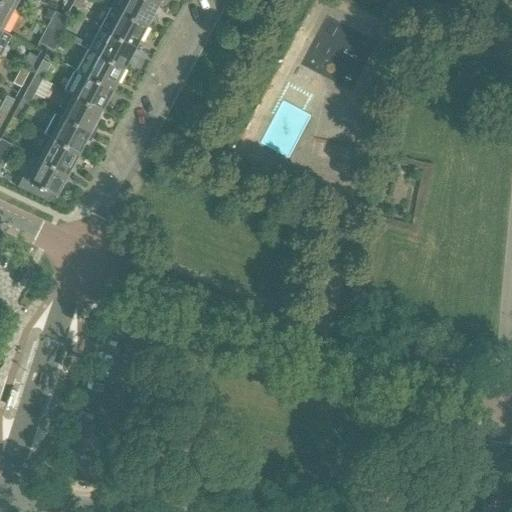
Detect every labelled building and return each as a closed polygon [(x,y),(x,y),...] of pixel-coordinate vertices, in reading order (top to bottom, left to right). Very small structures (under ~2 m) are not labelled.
[(0,0),(0,3),(12,10),(17,0),(0,0)] [(83,0),(73,0),(71,4),(79,8),(83,0)] [(146,0),(123,0),(117,12),(145,27),(153,13),(154,14),(158,6),(146,0)] [(0,30),(1,31),(12,10),(0,3),(0,30)] [(111,9),(100,30),(135,49),(140,40),(139,40),(145,27),(117,12),(111,9)] [(54,12),(46,27),(54,31),(62,16),(54,12)] [(62,16),(54,31),(62,35),(70,20),(62,16)] [(38,42),(46,47),(54,31),(46,27),(38,42)] [(12,36),(1,31),(0,30),(0,57),(0,58),(12,36)] [(100,30),(88,51),(123,69),(130,55),(132,56),(135,49),(100,30)] [(54,31),(46,47),(54,51),(62,35),(54,31)] [(88,51),(77,71),(113,90),(118,83),(116,82),(123,69),(88,51)] [(29,53),(21,68),(28,72),(36,57),(29,53)] [(42,59),(34,75),(42,79),(50,63),(42,59)] [(28,72),(21,68),(13,83),(20,87),(28,72)] [(72,96),(100,111),(108,98),(109,98),(113,90),(77,71),(74,70),(62,91),(72,96)] [(42,79),(34,75),(26,90),(34,94),(42,79)] [(5,96),(0,106),(0,111),(6,115),(13,100),(5,96)] [(72,96),(61,117),(91,132),(95,125),(94,124),(100,111),(72,96)] [(19,103),(12,117),(19,121),(27,107),(19,103)] [(44,135),(50,138),(78,154),(85,140),(87,141),(91,132),(61,117),(56,114),(44,135)] [(19,121),(12,117),(4,132),(11,136),(19,121)] [(50,138),(39,160),(68,175),(72,167),(71,167),(78,154),(50,138)] [(0,163),(10,145),(0,139),(0,163)] [(68,175),(39,160),(35,167),(27,181),(56,196),(56,195),(63,183),(64,183),(68,175)]
